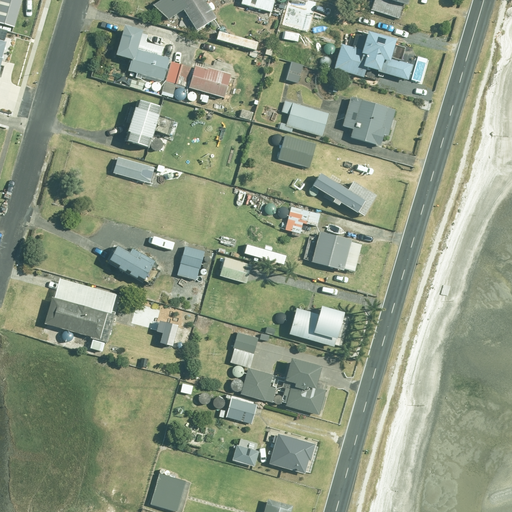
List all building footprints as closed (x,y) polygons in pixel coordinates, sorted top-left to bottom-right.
[(0,0),(0,23),(12,27),(20,0),(0,0)] [(207,0),(160,0),(151,6),(167,20),(183,10),(195,30),(215,18),(205,1),(207,0)] [(273,0),(240,0),(239,5),(270,13),(273,0)] [(308,0),(289,0),(285,13),(303,18),(308,0)] [(140,42),(142,34),(123,28),(115,56),(130,60),(127,72),(162,81),(168,59),(159,57),(162,48),(140,42)] [(389,59),(394,41),(365,33),(361,51),(340,45),(333,70),(362,78),(365,69),(407,81),(411,65),(389,59)] [(272,57),(258,57),(258,73),(272,73),(272,57)] [(223,67),(221,73),(173,63),(170,79),(165,78),(162,96),(172,98),(174,86),(224,96),(229,68),(223,67)] [(302,66),(290,63),(285,82),(298,85),(302,66)] [(387,136),(395,111),(350,98),(342,126),(352,129),(350,138),(379,146),(383,135),(387,136)] [(150,148),(158,107),(133,101),(124,142),(150,148)] [(321,137),(328,114),(285,101),(281,113),(289,115),(285,126),(321,137)] [(309,167),(315,144),(284,136),(278,159),(309,167)] [(149,183),(153,168),(116,158),(112,173),(149,183)] [(352,183),(347,191),(320,175),(312,187),(363,217),(375,197),(352,183)] [(316,227),(319,214),(290,208),(285,231),(300,234),(302,224),(316,227)] [(354,273),(361,244),(318,234),(311,263),(354,273)] [(143,256),(140,262),(115,247),(107,262),(141,282),(153,262),(143,256)] [(195,280),(203,252),(185,247),(177,274),(195,280)] [(245,283),(250,266),(224,258),(219,276),(245,283)] [(111,314),(116,295),(59,279),(46,325),(107,342),(114,315),(111,314)] [(160,311),(136,304),(130,324),(154,331),(160,311)] [(333,348),(342,315),(319,308),(317,315),(296,309),(289,335),(333,348)] [(253,354),(233,349),(229,364),(249,369),(253,354)] [(314,389),(319,367),(290,360),(284,381),(290,383),(284,407),(318,415),(324,391),(314,389)] [(268,388),(271,375),(247,369),(241,394),(271,401),(274,389),(268,388)] [(251,424),(256,405),(231,398),(226,417),(251,424)] [(306,474),(314,445),(276,434),(268,464),(306,474)] [(254,467),(258,452),(236,446),(232,461),(254,467)] [(176,511),(185,480),(159,473),(150,504),(176,511)] [(290,511),(292,505),(267,499),(263,511),(290,511)]
